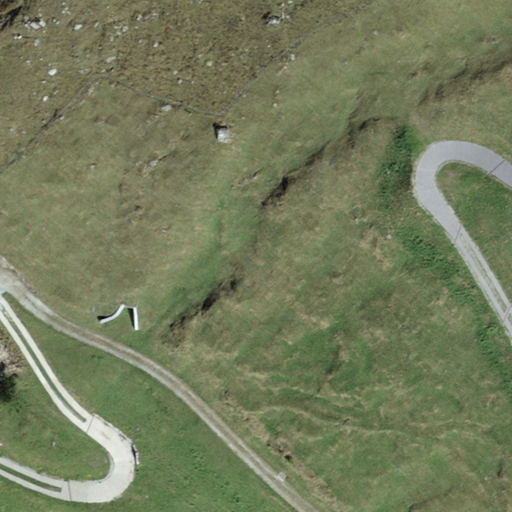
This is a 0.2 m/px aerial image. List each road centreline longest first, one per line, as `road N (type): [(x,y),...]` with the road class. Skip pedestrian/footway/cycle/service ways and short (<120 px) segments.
road 1 (track): [(309,511),(159,373),(0,282)]
road 2 (track): [(511,318),(427,195),(423,176),(447,155),(511,181)]
